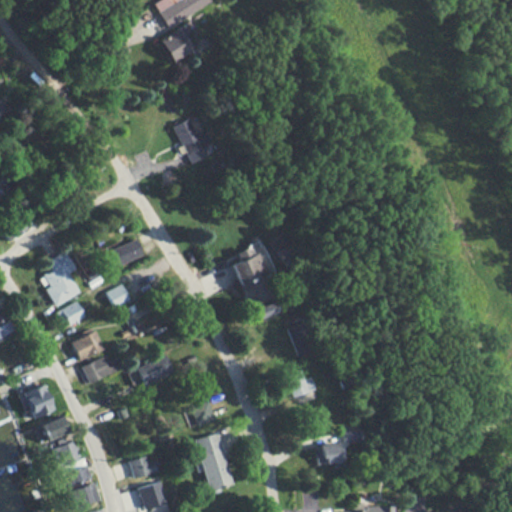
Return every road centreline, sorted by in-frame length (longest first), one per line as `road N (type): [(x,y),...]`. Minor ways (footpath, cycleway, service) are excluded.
road 1 (residential): [(273,511),(237,370),(170,247),(134,187),(0,18)]
road 2 (residential): [(112,511),(91,439),(0,265)]
road 3 (residential): [(134,187),(0,263)]
